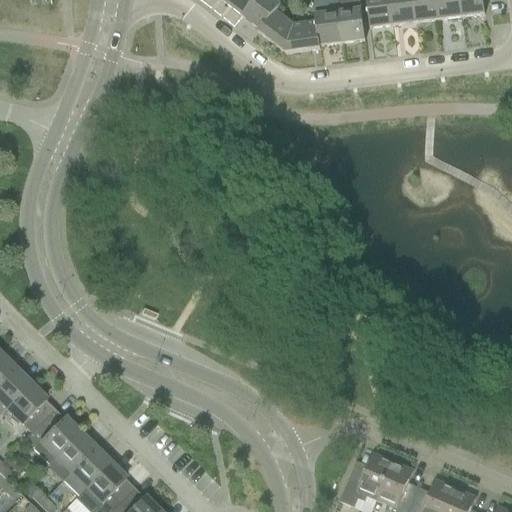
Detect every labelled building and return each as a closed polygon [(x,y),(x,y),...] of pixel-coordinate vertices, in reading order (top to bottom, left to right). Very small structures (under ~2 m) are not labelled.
[(242,19),(257,0),(228,0),(224,5),(242,19)] [(260,33),(279,9),(268,0),(257,0),(242,19),(260,33)] [(364,44),(362,24),(361,12),(358,0),(351,0),(336,2),(341,47),(364,44)] [(365,0),(366,1),(369,32),(392,29),(388,0),(365,0)] [(388,0),(392,29),(415,26),(412,0),(388,0)] [(435,0),(412,0),(415,26),(438,23),(435,0)] [(458,0),(435,0),(438,23),(461,20),(458,0)] [(458,0),(461,20),(484,17),(481,0),(458,0)] [(341,47),(336,2),(315,4),(314,15),(316,25),(319,49),(341,47)] [(260,33),(258,35),(285,57),(293,28),(276,14),(280,9),(279,9),(260,33)] [(293,28),(285,57),(320,52),(319,49),(316,25),(293,28)] [(0,386),(13,373),(0,360),(0,386)] [(28,389),(13,373),(0,386),(0,416),(5,411),(5,412),(28,389)] [(53,413),(28,389),(5,412),(30,436),(53,413)] [(77,437),(53,413),(30,436),(23,442),(48,467),(77,437)] [(77,437),(48,467),(45,470),(60,485),(61,484),(93,453),(77,437)] [(108,468),(93,453),(61,484),(77,500),(108,468)] [(377,504),(393,465),(372,456),(365,474),(354,469),(339,505),(351,510),(357,495),(377,504)] [(410,511),(417,496),(406,491),(413,474),(393,465),(377,504),(387,508),(385,511),(410,511)] [(9,475),(0,466),(0,478),(3,481),(9,475)] [(108,468),(77,500),(74,502),(75,503),(69,510),(70,511),(95,511),(101,506),(106,511),(113,511),(133,492),(108,468)] [(446,511),(455,492),(435,483),(427,501),(417,496),(410,511),(446,511)] [(16,494),(7,485),(1,491),(10,500),(16,494)] [(36,492),(29,499),(38,508),(44,501),(36,492)] [(152,511),(133,492),(113,511),(152,511)] [(470,511),(476,500),(455,492),(446,511),(470,511)] [(51,511),(53,510),(44,501),(38,508),(42,511),(51,511)]
